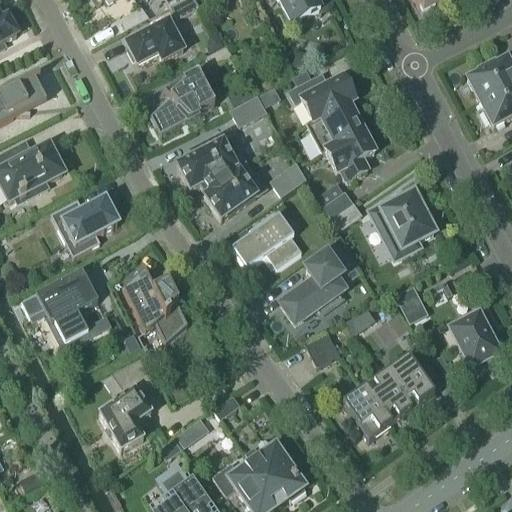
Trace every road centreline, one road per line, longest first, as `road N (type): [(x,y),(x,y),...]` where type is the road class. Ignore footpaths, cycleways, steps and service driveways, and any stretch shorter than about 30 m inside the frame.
road 1 (residential): [(43,0),(118,149),(367,511)]
road 2 (residential): [(511,258),(414,69)]
road 3 (residential): [(410,511),(511,439)]
